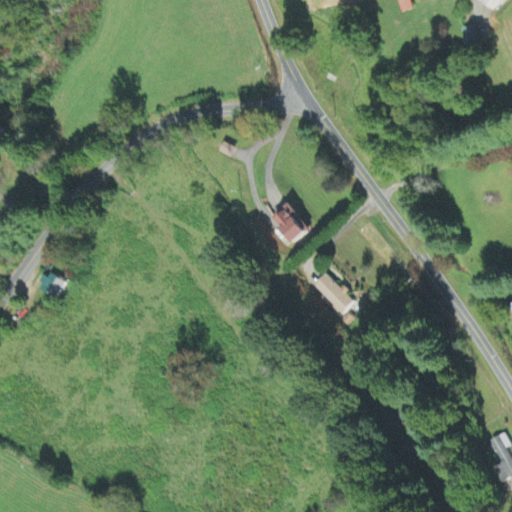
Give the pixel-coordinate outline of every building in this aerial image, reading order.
[(414,12),(410,0),(398,0),(404,15),(414,12)] [(468,51),(490,46),(485,25),(463,30),(468,51)] [(274,220),(295,246),(312,232),(292,206),(274,220)] [(347,297),(348,296),(329,275),(314,289),(341,318),(355,305),(347,297)] [(65,286),(48,276),(39,291),(56,301),(65,286)] [(501,466),(490,470),(497,486),(511,480),(511,454),(505,437),(492,442),(501,466)]
